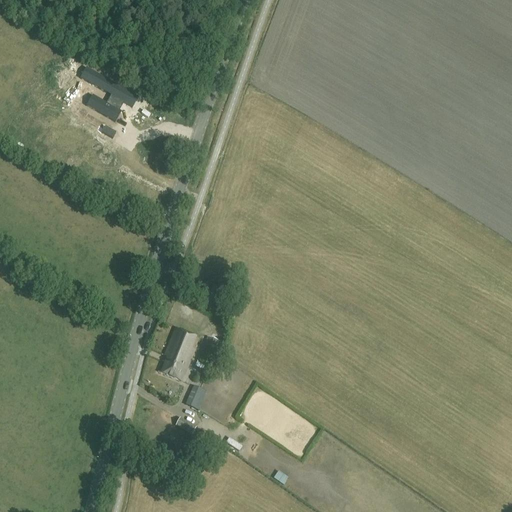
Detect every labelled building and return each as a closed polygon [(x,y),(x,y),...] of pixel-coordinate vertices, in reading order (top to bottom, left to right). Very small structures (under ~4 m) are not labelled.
[(85,67),(79,78),(114,98),(110,106),(96,98),(90,108),(113,122),(119,111),(115,109),(119,101),(130,107),(136,97),(85,67)] [(93,154),(103,136),(86,126),(79,138),(93,146),(90,152),(83,148),(76,159),(83,163),(81,167),(93,174),(94,172),(103,177),(110,164),(102,159),(93,154)] [(115,133),(105,128),(106,128),(105,127),(102,133),(112,139),(116,133),(115,133)] [(165,362),(163,362),(158,372),(182,382),(199,340),(176,330),(165,356),(167,357),(165,362)] [(210,366),(220,342),(207,336),(197,360),(210,366)] [(198,411),(207,392),(194,386),(185,405),(198,411)] [(176,427),(188,433),(192,436),(196,428),(180,419),(176,427)] [(204,435),(196,448),(212,458),(219,445),(204,435)]
